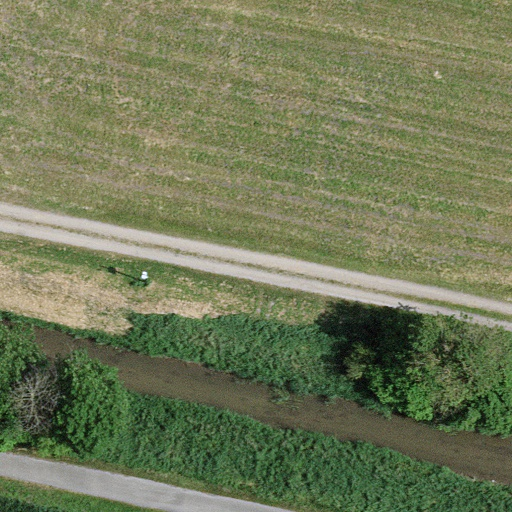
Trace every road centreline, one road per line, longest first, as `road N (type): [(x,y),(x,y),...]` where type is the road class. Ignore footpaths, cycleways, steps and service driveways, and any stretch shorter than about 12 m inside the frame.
road 1 (track): [(511,318),(0,213)]
road 2 (track): [(216,511),(0,464)]
